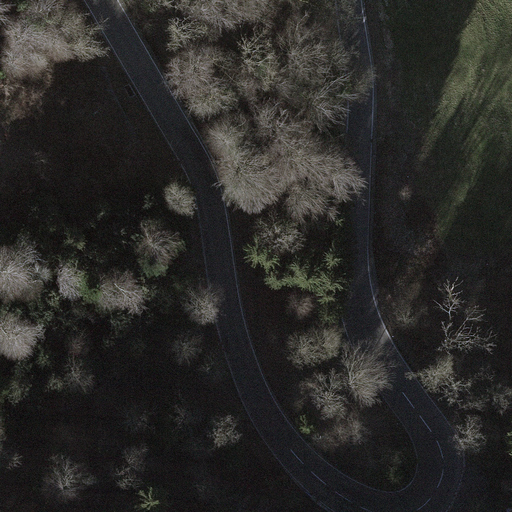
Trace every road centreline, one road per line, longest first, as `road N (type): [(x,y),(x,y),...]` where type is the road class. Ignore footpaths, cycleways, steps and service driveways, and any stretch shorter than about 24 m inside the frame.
road 1 (tertiary): [(101,0),(199,166),(236,340),(262,409),(312,474),(378,511)]
road 2 (tertiary): [(406,511),(426,501),(442,458),(361,309),(362,113),(349,0)]
